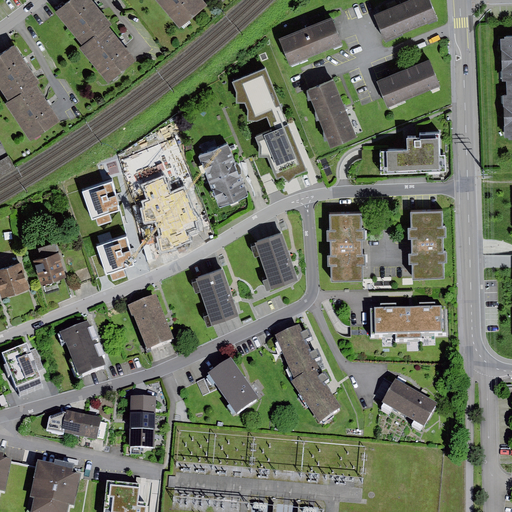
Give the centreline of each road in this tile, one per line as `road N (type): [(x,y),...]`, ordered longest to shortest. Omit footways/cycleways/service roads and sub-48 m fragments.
road 1 (residential): [(305,198),(310,300),(163,369),(0,418)]
road 2 (residential): [(305,198),(155,279),(0,339)]
road 3 (residential): [(459,0),(470,190)]
road 4 (residential): [(0,424),(25,442),(157,472)]
road 5 (residential): [(470,190),(305,198)]
road 6 (residential): [(470,190),(474,353)]
